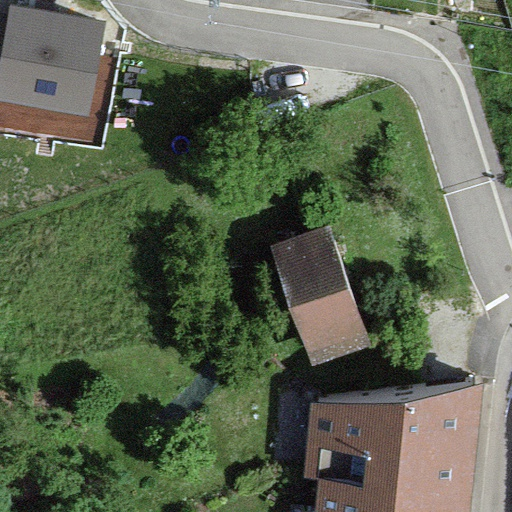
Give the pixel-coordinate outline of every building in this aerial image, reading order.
[(19,22),(0,18),(0,79),(89,95),(102,18),(22,4),(19,22)] [(309,346),(361,329),(330,228),(278,243),(309,346)] [(317,438),(333,439),(330,452),(327,470),(451,481),(457,446),(473,448),(480,376),(399,389),(323,400),(317,438)] [(186,425),(186,413),(147,420),(143,423),(145,436),(186,425)] [(317,438),(313,467),(327,470),(330,452),(333,439),(317,438)] [(327,470),(313,467),(312,474),(326,477),(327,470)] [(447,511),(451,481),(327,470),(326,477),(323,511),(447,511)]
